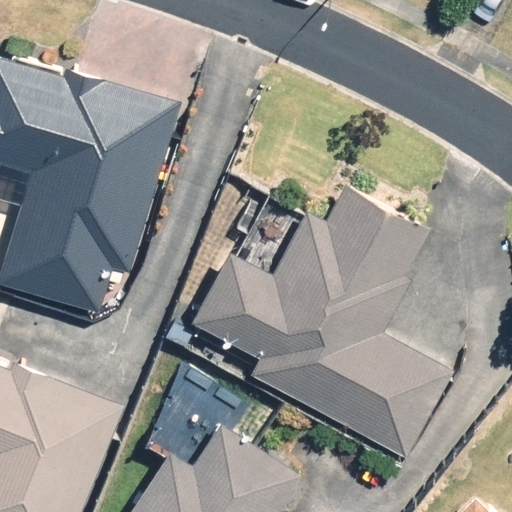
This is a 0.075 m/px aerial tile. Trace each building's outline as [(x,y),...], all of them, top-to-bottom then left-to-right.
[(132,260),(184,92),(76,59),(75,64),(3,41),(0,49),(0,145),(41,158),(5,273),(107,305),(122,257),(132,260)] [(244,235),(203,306),(274,347),(265,363),(413,448),(463,361),(394,321),(423,270),(413,264),(439,217),(356,170),(335,207),(315,195),(281,256),(244,235)] [(0,511),(84,511),(129,395),(56,368),(59,360),(26,348),(23,356),(0,347),(0,511)] [(275,511),(308,468),(230,411),(205,446),(185,431),(125,511),(275,511)] [(509,511),(482,486),(456,511),(509,511)]
